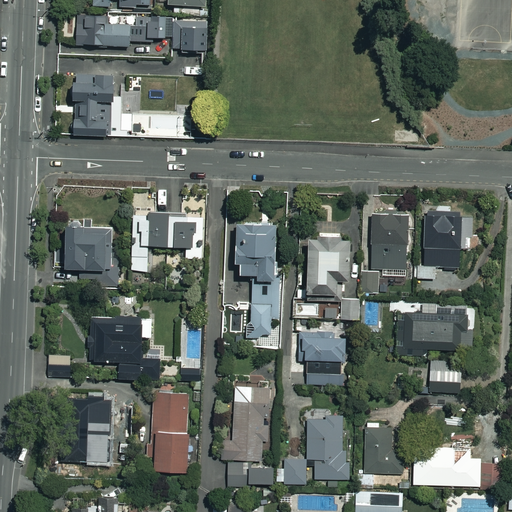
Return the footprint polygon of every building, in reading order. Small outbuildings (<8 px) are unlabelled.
[(123,0),(123,10),(135,10),(135,6),(150,6),(150,0),(93,0),(93,7),(109,7),(109,0),(123,0)] [(75,47),(131,48),(131,37),(151,37),(151,40),(165,40),(165,17),(132,16),(132,25),(109,24),(109,15),(76,14),(75,47)] [(181,51),(181,54),(200,54),(200,52),(207,51),(206,21),(173,21),(173,51),(181,51)] [(113,97),(113,74),(94,74),(94,84),(92,85),(92,74),(76,74),(76,85),(73,85),(73,102),(75,102),(73,136),(111,136),(111,102),(113,102),(113,97)] [(113,102),(113,120),(128,120),(128,115),(141,115),(141,90),(128,90),(128,84),(122,84),(122,97),(113,97),(113,102)] [(181,214),(181,212),(134,211),(134,232),(132,232),(132,247),(193,248),(194,214),(181,214)] [(369,214),(369,232),(370,233),(370,269),(382,270),(382,276),(403,277),(403,269),(406,269),(407,215),(369,214)] [(470,218),(424,218),(424,267),(415,267),(415,279),(437,279),(437,268),(460,268),(460,249),(469,249),(470,218)] [(114,249),(114,227),(83,227),(81,222),(75,220),(70,223),(68,227),(65,227),(65,271),(70,271),(70,283),(105,283),(105,271),(112,271),(112,249),(114,249)] [(246,338),(262,338),(262,335),(273,335),(273,319),(280,319),(281,277),(278,277),(278,260),(275,260),(276,225),(234,225),(234,266),(239,266),(239,277),(252,277),(252,324),(246,324),(246,338)] [(349,241),(341,241),(341,234),(320,233),(319,239),(308,239),(306,301),(336,302),(337,282),(348,282),(349,241)] [(148,248),(132,248),(132,271),(147,271),(148,248)] [(380,296),(380,271),(360,272),(360,297),(380,296)] [(359,298),(341,299),(341,320),(360,320),(359,298)] [(472,331),(474,331),(473,308),(469,308),(469,305),(436,306),(436,315),(395,316),(396,358),(424,357),(424,352),(473,351),(472,331)] [(151,318),(87,319),(87,365),(119,364),(119,379),(160,379),(160,356),(147,356),(147,339),(152,339),(151,318)] [(341,363),(346,363),(346,334),(295,334),(295,361),(307,361),(307,385),(350,385),(350,374),(341,375),(341,363)] [(71,356),(50,356),(50,378),(71,377),(71,356)] [(199,360),(182,360),(182,375),(199,375),(199,360)] [(463,361),(430,360),(429,392),(462,393),(463,361)] [(269,440),(270,384),(234,384),(233,442),(223,442),(223,460),(262,460),(262,440),(269,440)] [(190,394),(154,393),(151,455),(155,456),(154,471),(188,473),(189,452),(187,452),(190,394)] [(101,444),(107,443),(106,429),(115,429),(115,426),(122,426),(122,407),(111,407),(111,401),(98,401),(98,398),(59,399),(60,463),(101,462),(101,444)] [(344,414),(326,414),(326,420),(308,420),(307,459),(315,459),(315,479),(348,480),(349,463),(345,463),(346,451),(343,451),(344,414)] [(380,423),(367,423),(367,428),(365,429),(366,475),(403,474),(402,451),(391,451),(391,428),(380,428),(380,423)] [(472,447),(421,448),(421,487),(473,486),(472,447)] [(305,458),(285,459),(286,484),(306,484),(305,458)] [(243,487),(243,463),(228,463),(228,487),(243,487)] [(248,463),(248,484),(274,484),(274,464),(248,463)] [(500,464),(481,464),(481,487),(500,487),(500,464)] [(402,511),(403,492),(357,490),(355,511),(402,511)] [(292,508),(292,496),(280,496),(280,508),(292,508)] [(118,511),(119,497),(98,497),(98,506),(72,506),(72,511),(118,511)]
